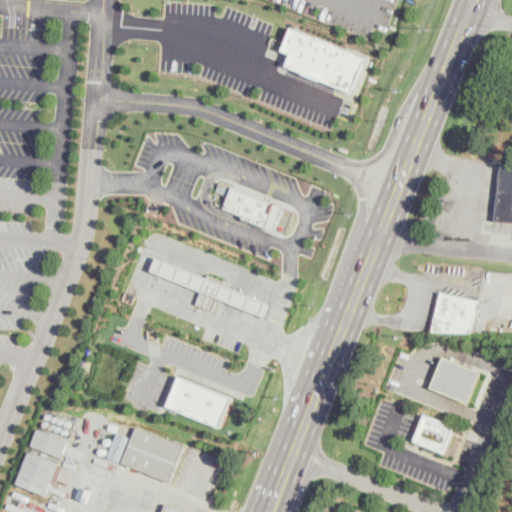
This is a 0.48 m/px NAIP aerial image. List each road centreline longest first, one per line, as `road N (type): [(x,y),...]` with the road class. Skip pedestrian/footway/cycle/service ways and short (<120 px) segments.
road 1 (primary): [(380,234),(445,75)]
road 2 (residential): [(292,453),(441,511)]
road 3 (residential): [(380,234),(511,252)]
road 4 (primary): [(305,418),(352,304)]
